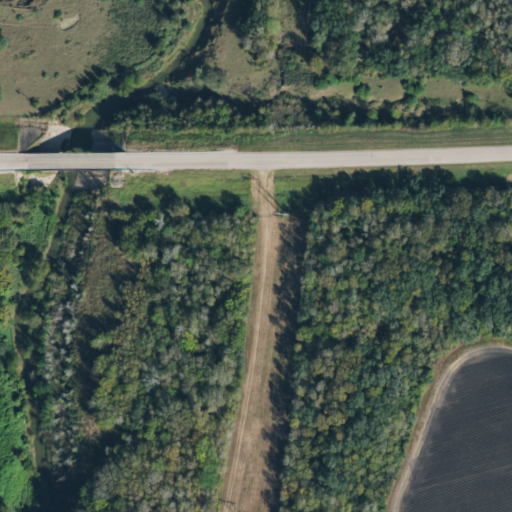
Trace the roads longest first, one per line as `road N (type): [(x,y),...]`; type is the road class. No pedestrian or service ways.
road 1 (tertiary): [(124,161),(511,156)]
road 2 (residential): [(196,511),(257,165)]
